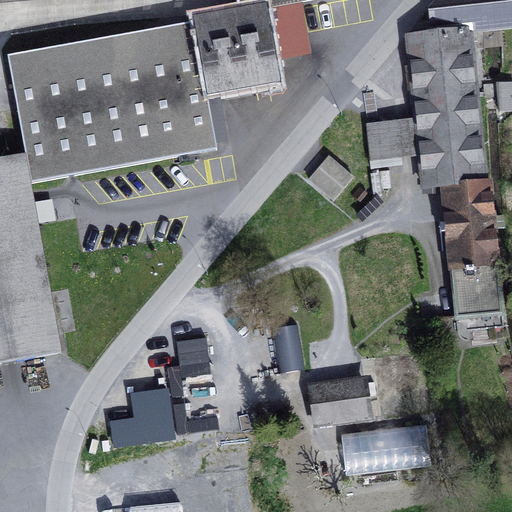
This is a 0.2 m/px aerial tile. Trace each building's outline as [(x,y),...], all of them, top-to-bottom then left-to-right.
[(301,56),(292,4),(300,3),(314,0),(242,0),(244,13),(192,22),(193,26),(7,60),(25,156),(0,160),(0,365),(10,364),(62,354),(30,185),(178,158),(184,157),(190,156),(217,151),(207,98),(253,90),(280,85),(276,60),(301,56)] [(358,52),(396,1),(395,0),(380,0),(348,45),(358,52)] [(470,42),(477,41),(476,33),(472,0),(437,4),(431,10),(433,31),(421,32),(421,36),(408,37),(417,123),(420,156),(424,189),(444,187),(486,183),(470,42)] [(511,29),(511,21),(509,0),(475,0),(472,0),(476,33),(480,33),(489,32),(498,31),(511,29)] [(301,56),(310,54),(300,3),(292,4),(301,56)] [(498,98),(499,113),(511,112),(511,84),(495,86),(490,86),(484,86),(484,98),(490,98),(496,98),(498,98)] [(410,157),(420,156),(417,123),(407,124),(397,125),(400,158),(410,157)] [(397,125),(367,128),(371,161),(400,158),(397,125)] [(345,151),(347,163),(366,161),(364,138),(352,139),(353,150),(345,151)] [(184,157),(178,158),(180,164),(191,162),(190,156),(184,157)] [(458,332),(504,327),(494,230),(499,230),(505,229),(504,218),(498,219),(493,219),(490,183),(486,183),(444,187),(458,332)] [(309,365),(306,320),(283,322),(287,367),(309,365)] [(177,377),(216,376),(214,334),(184,335),(185,362),(176,362),(177,377)] [(369,417),(364,382),(312,389),(317,425),(369,417)] [(117,415),(119,442),(180,437),(176,384),(137,387),(139,413),(117,415)] [(348,428),(350,467),(425,465),(424,426),(348,428)]
